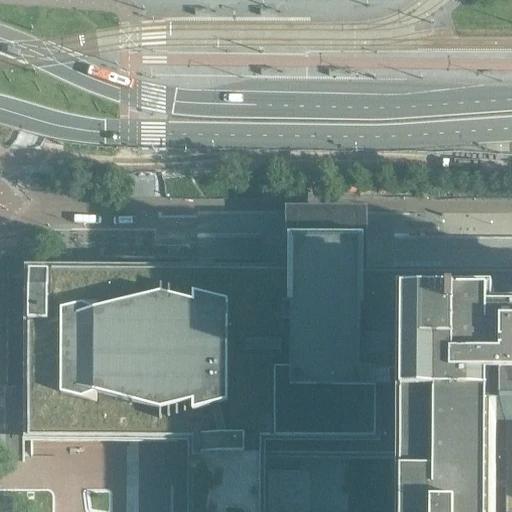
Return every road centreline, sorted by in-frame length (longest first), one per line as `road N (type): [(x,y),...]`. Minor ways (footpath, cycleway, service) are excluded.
road 1 (secondary): [(511,100),(410,109),(174,104),(0,41)]
road 2 (secondary): [(0,111),(129,135),(511,137)]
